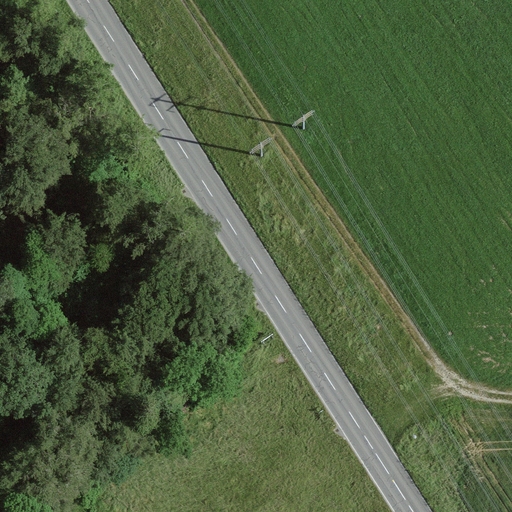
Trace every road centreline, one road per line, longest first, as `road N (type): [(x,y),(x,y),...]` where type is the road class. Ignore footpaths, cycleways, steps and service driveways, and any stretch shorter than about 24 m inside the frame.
road 1 (primary): [(415,511),(81,0)]
road 2 (track): [(450,384),(195,0)]
